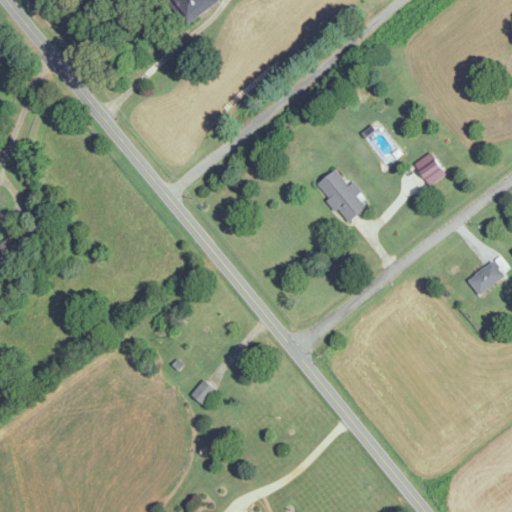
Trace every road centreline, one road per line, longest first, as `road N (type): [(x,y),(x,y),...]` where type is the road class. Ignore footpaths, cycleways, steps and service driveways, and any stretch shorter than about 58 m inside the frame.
road 1 (tertiary): [(437,511),(4,0)]
road 2 (residential): [(165,193),(396,0)]
road 3 (residential): [(295,345),(511,172)]
